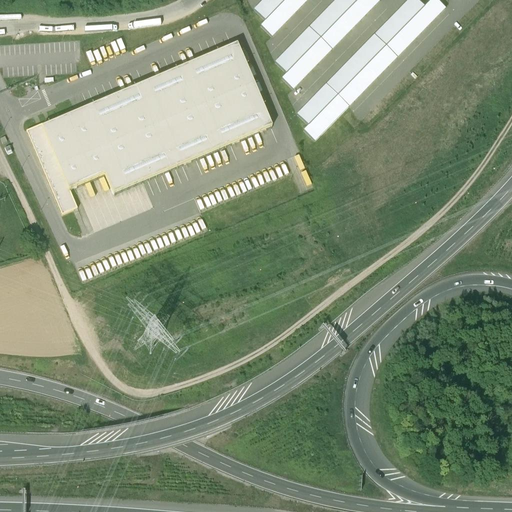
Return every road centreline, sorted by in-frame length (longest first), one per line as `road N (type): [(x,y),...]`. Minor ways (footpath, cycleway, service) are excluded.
road 1 (track): [(0,151),(105,375),(134,395),(176,389),(261,353),(428,226),(511,118)]
road 2 (motorway): [(511,187),(322,359),(261,400),(139,445),(0,460)]
road 3 (motorway): [(419,511),(277,485),(95,404),(0,377)]
road 4 (motorway): [(445,511),(392,488),(367,465),(350,426),(351,390),(374,343),(431,293),(473,281),(511,286)]
road 5 (unclassified): [(195,0),(161,15),(0,29)]
